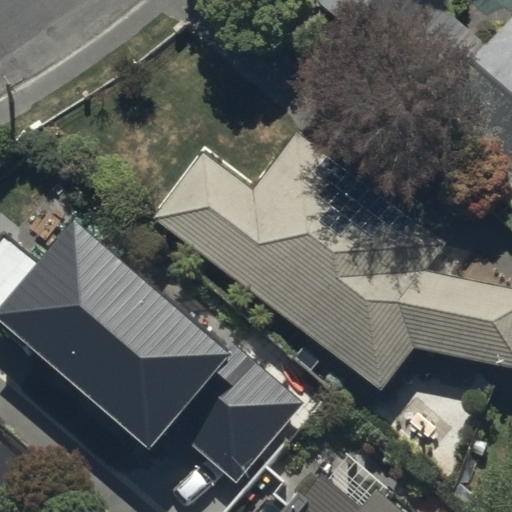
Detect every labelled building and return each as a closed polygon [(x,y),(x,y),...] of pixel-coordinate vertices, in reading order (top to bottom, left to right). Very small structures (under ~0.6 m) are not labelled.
[(389,64),(442,0),(327,0),(321,8),(389,64)] [(511,26),(432,119),(511,187),(511,193),(503,204),(511,211),(511,26)] [(511,297),(429,280),(450,252),(301,140),(257,199),(206,161),(156,228),(386,399),(418,357),(511,376),(511,297)] [(0,249),(0,323),(3,325),(0,328),(0,330),(156,463),(178,438),(239,490),(307,410),(236,349),(231,355),(168,302),(165,306),(81,235),(47,274),(7,241),(0,249)] [(0,510),(37,466),(0,435),(0,510)] [(390,511),(382,504),(375,511),(357,511),(327,486),(309,508),(303,503),(295,511),(390,511)]
